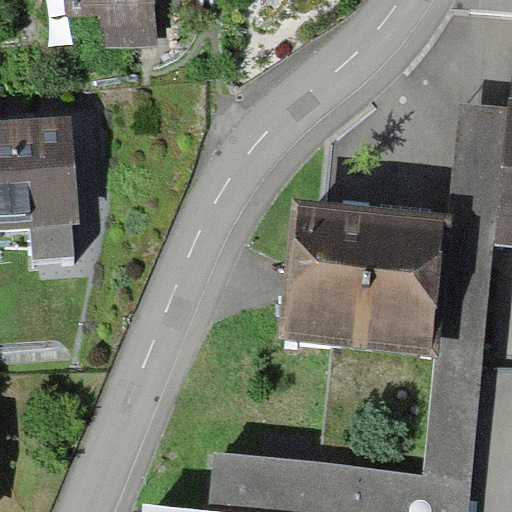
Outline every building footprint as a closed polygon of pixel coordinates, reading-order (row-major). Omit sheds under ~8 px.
[(104,54),(161,50),(157,0),(61,0),(63,24),(102,21),(104,54)] [(511,71),(507,114),(494,245),(511,246),(511,71)] [(507,114),(460,109),(451,214),(438,356),(333,347),(322,461),(217,453),(212,511),(471,511),(494,245),(507,114)] [(47,129),(0,131),(0,238),(29,237),(31,263),(73,261),(71,231),(77,230),(71,127),(47,129)] [(358,206),(292,200),(280,343),(333,347),(438,356),(451,214),(358,206)]
